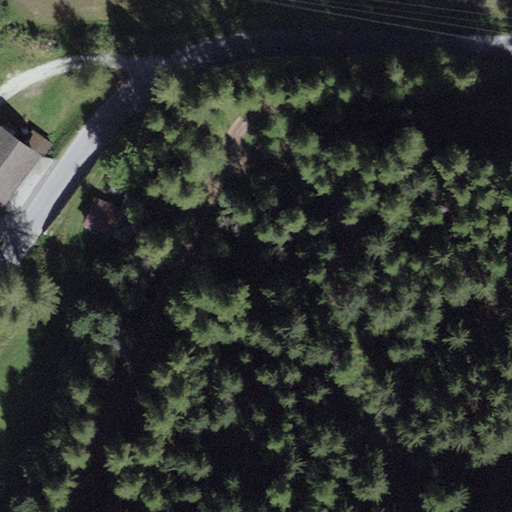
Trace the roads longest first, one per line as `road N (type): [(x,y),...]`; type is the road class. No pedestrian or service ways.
road 1 (unclassified): [(111,511),(282,128),(355,111),(511,100)]
road 2 (tertiary): [(511,46),(279,40),(175,70),(110,123),(0,260)]
road 3 (track): [(0,91),(43,67),(211,59)]
